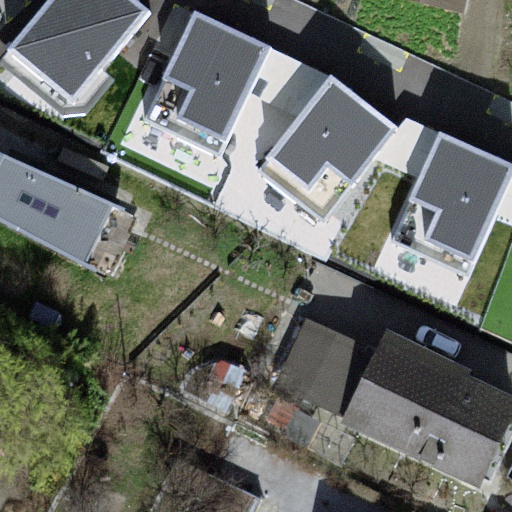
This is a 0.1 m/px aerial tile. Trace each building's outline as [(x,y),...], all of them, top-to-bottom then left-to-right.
[(149,11),(135,0),(49,0),(10,48),(75,101),(149,11)] [(470,0),(391,0),(466,19),(470,0)] [(269,45),(196,12),(165,78),(191,90),(178,118),(225,139),(269,45)] [(395,127),(332,77),(269,156),(308,188),(327,164),(351,183),(395,127)] [(511,169),(511,164),(441,133),(411,199),(440,211),(428,238),(473,258),(511,169)] [(9,161),(0,156),(0,219),(88,270),(118,208),(9,161)] [(351,422),(382,357),(308,323),(278,386),(351,422)] [(382,357),(351,422),(481,483),(511,418),(511,406),(463,383),(464,376),(390,341),(382,357)]
